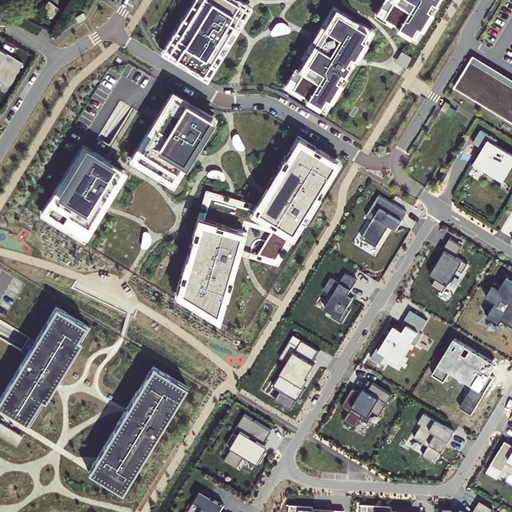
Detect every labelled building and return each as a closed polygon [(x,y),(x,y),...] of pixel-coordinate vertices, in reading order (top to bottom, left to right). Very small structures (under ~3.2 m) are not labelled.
[(245,6),(235,0),(199,0),(198,3),(168,51),(204,73),(234,23),(245,6)] [(391,0),(382,16),(411,34),(416,25),(420,27),(430,10),(427,8),(431,1),(435,3),(436,0),(391,0)] [(83,12),(75,17),(78,21),(86,16),(83,12)] [(367,30),(338,12),(327,28),(324,26),(311,48),(298,69),(301,71),(291,87),(320,105),(325,96),(329,98),(353,60),(365,40),(361,38),(367,30)] [(23,63),(0,48),(0,77),(10,84),(23,63)] [(412,57),(401,50),(395,61),(405,68),(412,57)] [(511,86),(470,61),(454,88),(455,88),(511,123),(511,86)] [(210,117),(174,95),(136,158),(172,180),(210,117)] [(450,106),(451,105),(446,102),(441,110),(446,113),(450,106)] [(486,168),(504,179),(510,171),(509,170),(511,165),(511,153),(495,143),(498,140),(481,130),(473,143),(483,149),(474,164),(484,171),(486,168)] [(334,163),(299,141),(267,195),(257,211),(235,204),(209,195),(181,292),(217,314),(236,250),(243,226),(244,220),(272,229),(268,235),(257,254),(275,259),(334,163)] [(121,170),(85,148),(47,212),(83,233),(100,204),(121,170)] [(407,212),(379,195),(367,215),(373,219),(362,238),(377,247),(390,225),(393,227),(398,219),(402,221),(407,212)] [(397,229),(402,221),(398,219),(393,227),(397,229)] [(462,246),(450,238),(444,249),(446,250),(436,265),(434,264),(429,272),(437,277),(432,285),(443,292),(457,269),(463,272),(468,263),(457,256),(462,246)] [(325,308),(333,313),(332,316),(343,323),(350,310),(347,308),(354,298),(348,294),(357,280),(346,273),(340,282),(331,277),(324,290),(333,295),(325,308)] [(511,279),(507,277),(502,285),(496,281),(486,296),(492,300),(485,312),(489,314),(487,317),(492,320),(493,319),(500,324),(503,319),(511,325),(511,279)] [(56,305),(0,396),(0,410),(28,427),(55,384),(90,326),(56,305)] [(428,319),(411,309),(398,329),(395,327),(391,333),(393,334),(390,338),(388,336),(386,338),(384,337),(371,358),(380,363),(385,354),(399,362),(411,341),(416,344),(422,333),(420,332),(428,319)] [(290,341),(298,346),(288,362),(273,386),(281,391),(275,400),(291,409),(297,400),(298,401),(301,396),(299,395),(297,394),(302,386),(316,364),(313,362),(321,350),(294,334),(290,341)] [(455,338),(433,374),(445,382),(451,372),(473,385),(460,406),(472,413),(495,377),(486,371),(492,361),(455,338)] [(280,357),(288,362),(298,346),(290,341),(280,357)] [(93,463),(88,471),(123,492),(187,385),(153,364),(124,412),(93,463)] [(361,393),(365,396),(373,382),(369,380),(361,393)] [(361,393),(353,388),(342,406),(350,411),(345,420),(356,427),(361,418),(366,421),(372,411),(379,415),(392,394),(373,382),(365,396),(361,393)] [(418,423),(421,425),(414,437),(429,446),(423,455),(435,463),(443,452),(442,451),(448,441),(449,442),(455,432),(426,412),(418,423)] [(224,461),(237,468),(245,455),(258,463),(260,463),(266,453),(265,452),(268,447),(263,444),(272,430),(245,414),(237,428),(242,431),(238,436),(233,433),(226,444),(232,448),(224,461)] [(23,435),(0,421),(0,435),(17,446),(23,435)] [(511,444),(506,441),(491,464),(503,471),(507,464),(511,467),(511,444)] [(498,479),(503,471),(491,464),(487,472),(498,479)] [(188,511),(189,511),(220,511),(225,505),(211,497),(212,495),(202,489),(188,511)] [(477,507),(485,511),(491,511),(493,509),(480,501),(477,507)]
